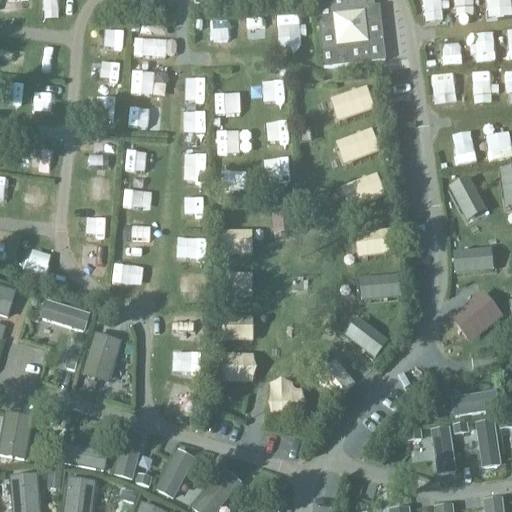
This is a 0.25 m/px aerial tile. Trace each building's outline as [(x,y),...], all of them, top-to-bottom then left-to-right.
[(374,9),(373,0),(331,0),(332,7),(316,9),(323,70),(385,63),(379,8),(374,9)] [(0,343),(2,344),(15,348),(31,296),(0,286),(0,343)] [(96,316),(31,296),(15,348),(35,354),(27,381),(72,395),(96,316)] [(106,313),(98,311),(96,316),(72,395),(127,411),(131,410),(135,409),(132,379),(133,368),(135,354),(134,344),(133,336),(123,319),(106,313)] [(511,415),(511,350),(447,354),(408,405),(461,422),(498,417),(511,415)] [(461,422),(408,405),(362,463),(450,489),(461,422)] [(30,420),(9,416),(1,461),(21,465),(30,420)] [(498,417),(461,422),(450,489),(456,489),(507,482),(498,417)] [(113,479),(133,485),(145,441),(125,435),(113,479)] [(105,449),(68,443),(65,467),(101,472),(105,449)] [(156,495),(173,503),(194,464),(177,455),(156,495)] [(192,511),(220,511),(240,489),(224,476),(192,511)] [(411,511),(410,496),(359,480),(357,511),(411,511)] [(14,482),(14,511),(44,511),(44,481),(14,482)] [(94,511),(99,486),(69,481),(63,511),(94,511)] [(511,511),(509,494),(451,503),(451,511),(511,511)] [(290,511),(290,495),(267,511),(290,511)] [(430,501),(410,496),(411,511),(451,511),(451,503),(440,503),(430,501)]
